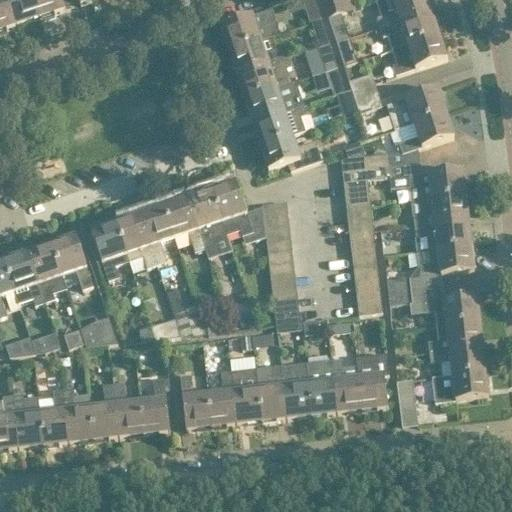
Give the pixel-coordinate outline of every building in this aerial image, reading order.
[(0,0),(0,33),(6,31),(7,33),(17,29),(7,0),(0,0)] [(40,20),(33,0),(7,0),(17,29),(27,26),(26,24),(40,20)] [(55,17),(66,13),(61,0),(33,0),(40,20),(54,15),(55,17)] [(66,0),(61,0),(66,13),(71,12),(66,0)] [(77,0),(81,8),(92,5),(91,3),(100,0),(77,0)] [(312,27),(322,23),(314,0),(309,0),(302,3),(309,26),(312,25),(312,27)] [(321,0),(328,21),(345,16),(340,0),(321,0)] [(391,0),(376,5),(381,20),(377,21),(380,31),(432,14),(428,3),(426,4),(424,0),(394,0),(392,1),(391,0)] [(261,44),(280,37),(272,13),(221,30),(224,41),(226,40),(231,54),(261,44)] [(392,54),(438,39),(433,25),(435,25),(432,14),(380,31),(383,41),(387,40),(392,54)] [(349,41),(342,17),(345,16),(328,21),(329,22),(329,21),(336,45),(349,41)] [(319,51),(330,47),(322,23),(312,27),(320,50),(319,50),(319,51)] [(442,53),(438,39),(392,54),(397,68),(393,69),(396,80),(448,63),(444,52),(442,53)] [(344,70),(357,66),(349,41),(336,45),(344,70)] [(265,58),(261,44),(231,54),(235,68),(234,68),(237,78),(288,61),(285,51),(265,58)] [(327,74),(337,71),(338,71),(330,47),(319,51),(327,74)] [(288,61),(237,78),(240,88),(242,88),(247,102),(291,87),(287,73),(292,71),(288,61)] [(334,98),(345,95),(337,71),(327,74),(334,98)] [(379,98),(372,78),(349,85),(352,93),(351,93),(352,95),(354,94),(357,105),(379,98)] [(253,126),(304,109),(296,85),(291,87),(247,102),(251,116),(250,116),(253,126)] [(394,134),(398,133),(414,127),(444,117),(440,104),(441,103),(438,92),(387,109),(390,120),(394,134)] [(352,95),(351,93),(345,95),(334,98),(335,99),(336,99),(344,122),(360,117),(360,118),(362,117),(357,105),(354,94),(352,95)] [(362,117),(383,110),(379,98),(357,105),(362,117)] [(263,149),(293,140),(306,135),(301,121),(308,119),(304,109),(253,126),(256,136),(258,136),(263,149)] [(449,131),(444,117),(414,127),(398,133),(402,147),(399,148),(403,159),(454,142),(451,131),(449,131)] [(297,153),(293,140),(263,149),(267,163),(266,164),(269,175),(288,168),(291,176),(323,165),(317,147),(297,153)] [(367,173),(391,170),(390,157),(366,160),(367,173)] [(342,175),(367,173),(366,160),(341,162),(342,175)] [(391,170),(367,173),(368,184),(390,182),(393,182),(391,170)] [(367,173),(342,175),(344,188),(368,185),(368,184),(367,173)] [(412,206),(464,200),(462,184),(464,184),(463,174),(409,180),(412,206)] [(226,191),(212,196),(223,226),(227,239),(241,234),(243,240),(252,237),(255,245),(267,241),(266,233),(265,221),(264,212),(263,212),(251,215),(247,216),(236,185),(226,189),(226,191)] [(345,199),(369,196),(368,185),(344,188),(345,199)] [(227,239),(212,196),(198,200),(198,199),(188,202),(205,253),(215,250),(213,244),(227,239)] [(347,211),(371,208),(369,196),(345,199),(347,211)] [(465,213),(464,200),(412,206),(415,231),(469,225),(467,213),(465,213)] [(205,253),(188,202),(178,205),(178,207),(165,212),(175,242),(189,237),(195,256),(205,253)] [(265,221),(288,218),(287,206),(263,209),(264,212),(265,221)] [(348,223),(372,220),(371,208),(347,211),(348,223)] [(175,242),(165,212),(151,216),(150,215),(140,218),(158,269),(167,266),(161,246),(175,242)] [(131,223),(117,228),(127,258),(130,266),(134,277),(147,273),(158,269),(140,218),(130,222),(131,223)] [(266,233),(289,230),(288,218),(265,221),(266,233)] [(349,235),(374,232),(372,220),(348,223),(349,235)] [(470,250),(468,235),(470,235),(469,225),(415,231),(416,241),(427,240),(429,255),(470,250)] [(127,258),(117,228),(103,233),(102,231),(92,235),(109,286),(120,282),(116,271),(130,266),(127,258)] [(267,245),(291,242),(289,230),(266,233),(267,241),(267,245)] [(351,247),(375,245),(374,235),(374,232),(349,235),(351,247)] [(66,245),(53,250),(63,280),(66,290),(80,286),(83,295),(94,291),(83,259),(77,240),(66,243),(66,245)] [(268,257),(292,254),(291,242),(267,245),(268,257)] [(352,258),(376,256),(375,245),(351,247),(352,258)] [(63,280),(53,250),(39,254),(38,253),(28,256),(45,307),(55,304),(53,298),(67,293),(63,280)] [(430,269),(421,270),(423,281),(441,279),(455,278),(475,275),(473,264),(471,264),(470,250),(429,255),(430,269)] [(270,269),(294,266),(292,254),(268,257),(270,269)] [(45,307),(28,256),(18,260),(19,261),(5,266),(15,296),(19,309),(33,304),(36,311),(45,307)] [(353,271),(378,268),(376,256),(352,258),(353,271)] [(15,296),(5,266),(0,267),(0,322),(8,320),(1,301),(15,296)] [(271,281),(295,278),(294,266),(270,269),(271,281)] [(355,282),(379,280),(378,268),(353,271),(355,282)] [(272,292),(296,290),(295,278),(271,281),(272,292)] [(356,295),(380,292),(379,280),(355,282),(356,295)] [(389,298),(413,295),(411,282),(387,285),(389,298)] [(274,305),(298,303),(296,290),(272,292),(274,305)] [(358,307),(382,304),(380,292),(356,295),(358,307)] [(390,310),(414,307),(413,295),(389,298),(390,310)] [(479,326),(477,311),(479,310),(477,300),(424,306),(425,317),(435,316),(437,331),(479,326)] [(275,317),(299,314),(298,303),(274,305),(275,317)] [(248,304),(234,309),(242,331),(255,327),(248,304)] [(359,320),(383,317),(382,304),(358,307),(359,320)] [(183,312),(173,315),(175,323),(177,322),(182,340),(193,337),(193,339),(205,336),(197,309),(184,312),(183,312)] [(300,327),(299,314),(275,317),(277,329),(278,338),(305,334),(304,326),(300,327)] [(109,321),(95,326),(103,350),(119,349),(109,321)] [(155,345),(181,341),(175,324),(151,330),(155,345)] [(305,340),(321,338),(319,324),(304,326),(305,334),(305,340)] [(480,339),(479,326),(437,331),(438,345),(428,347),(430,357),(483,351),(482,339),(480,339)] [(329,340),(352,337),(351,327),(328,330),(329,340)] [(219,330),(208,331),(208,338),(220,337),(219,330)] [(81,335),(80,334),(64,339),(69,354),(87,348),(82,334),(81,335)] [(10,362),(36,359),(34,351),(32,345),(30,341),(6,350),(10,362)] [(40,342),(32,345),(34,351),(36,359),(45,358),(40,342)] [(484,376),(483,361),(485,361),(483,351),(430,357),(431,367),(451,365),(453,380),(484,376)] [(387,358),(357,362),(358,371),(359,382),(363,414),(377,412),(377,414),(389,413),(386,393),(385,381),(390,380),(387,358)] [(343,372),(342,363),(332,364),(338,418),(348,417),(348,415),(363,414),(359,382),(358,371),(343,372)] [(338,418),(332,364),(306,367),(309,388),(312,419),(327,418),(327,419),(338,418)] [(288,424),(298,423),(298,421),(312,419),(309,388),(306,367),(282,370),(288,424)] [(288,424),(282,370),(257,373),(262,425),(277,423),(277,425),(288,424)] [(237,429),(248,428),(248,426),(262,425),(257,373),(231,376),(237,429)] [(237,429),(231,376),(221,377),(223,397),(209,399),(212,430),(227,429),(227,430),(237,429)] [(443,381),(433,382),(434,397),(435,408),(489,402),(488,391),(490,391),(489,376),(484,377),(484,376),(453,380),(443,381)] [(194,400),(192,380),(181,381),(186,435),(198,434),(198,432),(212,430),(209,399),(194,400)] [(171,437),(168,417),(173,416),(170,383),(153,384),(156,405),(141,406),(145,438),(159,436),(159,438),(171,437)] [(400,411),(415,409),(413,385),(398,386),(400,411)] [(126,408),(124,388),(114,389),(120,442),(130,441),(130,439),(145,438),(141,406),(126,408)] [(120,442),(114,389),(103,390),(105,410),(91,412),(94,443),(109,442),(109,443),(120,442)] [(75,401),(74,393),(64,394),(70,448),(80,447),(80,445),(94,443),(91,412),(90,399),(75,401)] [(70,448),(64,394),(53,395),(55,416),(41,418),(44,449),(59,447),(59,449),(70,448)] [(24,399),(13,400),(19,454),(30,452),(30,451),(44,449),(41,418),(39,404),(39,403),(25,404),(24,399)] [(19,454),(13,400),(3,401),(3,405),(0,404),(0,453),(9,453),(9,455),(19,454)]
